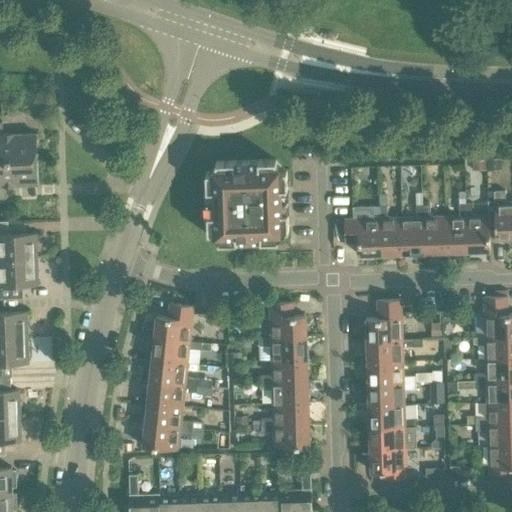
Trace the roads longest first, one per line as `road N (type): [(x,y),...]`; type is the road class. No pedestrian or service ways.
road 1 (tertiary): [(511,80),(362,71),(200,27)]
road 2 (residential): [(123,268),(200,27)]
road 3 (residential): [(74,511),(78,456),(123,268)]
road 4 (residential): [(337,278),(123,268)]
road 5 (residential): [(342,487),(337,278)]
road 6 (residential): [(511,273),(337,278)]
road 7 (residential): [(342,487),(511,484)]
